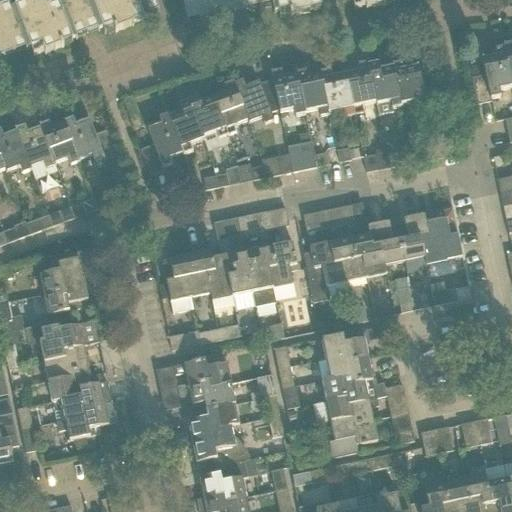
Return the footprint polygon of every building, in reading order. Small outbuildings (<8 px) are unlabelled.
[(3,7),(0,7),(0,21),(13,56),(30,50),(33,57),(43,52),(45,55),(63,48),(62,46),(72,42),(76,40),(87,36),(73,0),(38,0),(36,1),(35,0),(24,0),(26,5),(16,9),(15,7),(11,9),(8,2),(6,3),(6,5),(3,7)] [(73,0),(87,36),(98,32),(102,30),(104,35),(114,32),(115,33),(133,27),(133,24),(148,19),(147,16),(158,12),(153,0),(73,0)] [(182,0),(187,23),(199,20),(199,23),(215,19),(216,22),(235,18),(235,15),(234,9),(243,7),(244,13),(250,12),(249,9),(244,10),(243,3),(257,0),(258,0),(260,8),(261,8),(258,0),(182,0)] [(258,0),(261,8),(259,0),(275,0),(276,4),(271,5),(272,8),(274,15),(278,14),(279,18),(289,16),(290,19),(309,15),(309,12),(336,7),(334,0),(258,0)] [(334,0),(336,7),(352,3),(353,10),(365,8),(366,10),(385,6),(384,4),(395,2),(394,0),(334,0)] [(0,61),(13,56),(0,21),(0,61)] [(511,43),(503,46),(503,48),(511,86),(511,43)] [(511,86),(503,48),(494,50),(496,57),(481,60),(485,76),(480,78),(471,79),(477,106),(489,103),(489,101),(499,99),(497,91),(511,88),(511,86)] [(376,107),(367,63),(357,65),(359,72),(345,75),(353,116),(362,114),(361,107),(375,104),(376,107)] [(368,63),(367,63),(376,107),(378,117),(393,113),(392,111),(402,109),(401,106),(392,65),(391,66),(392,68),(379,71),(377,64),(368,66),(368,63)] [(418,68),(403,70),(402,63),(392,65),(401,106),(414,103),(416,111),(425,109),(425,111),(440,108),(435,81),(421,84),(418,68)] [(478,68),(469,70),(471,79),(480,78),(478,68)] [(320,76),(307,78),(305,71),(296,73),(305,114),(317,112),(318,117),(329,115),(320,73),(319,73),(320,76)] [(345,75),(331,78),(330,71),(320,73),(329,115),(341,112),(343,118),(353,116),(345,75)] [(295,76),(282,79),(281,72),(271,74),(280,115),(292,112),(294,119),(305,117),(304,115),(305,114),(296,73),(295,74),(295,76)] [(278,115),(280,115),(271,74),(270,74),(272,81),(259,86),(259,83),(245,89),(242,82),(234,85),(249,123),(261,119),(263,126),(273,123),(269,113),(277,112),(278,115)] [(249,123),(234,85),(233,83),(223,87),(226,93),(213,98),(228,136),(235,134),(232,127),(246,122),(246,124),(249,123)] [(213,98),(199,103),(197,96),(188,100),(203,138),(214,134),(216,140),(228,136),(213,98)] [(201,139),(203,138),(188,100),(187,100),(188,102),(179,106),(182,112),(169,117),(184,156),(192,153),(190,146),(202,142),(201,139)] [(184,156),(169,117),(168,115),(158,119),(161,125),(147,130),(153,146),(140,151),(150,177),(164,172),(163,169),(172,166),(169,159),(182,154),(183,157),(184,156)] [(89,120),(75,125),(73,119),(63,122),(64,125),(78,164),(79,164),(78,161),(91,156),(94,163),(103,160),(104,162),(117,157),(108,131),(95,136),(89,120)] [(64,125),(51,129),(48,123),(39,126),(39,129),(54,165),(67,161),(69,167),(78,164),(64,125)] [(39,129),(27,133),(24,127),(15,130),(15,133),(29,169),(42,164),(45,171),(54,168),(54,165),(39,129)] [(15,133),(3,137),(0,131),(0,130),(0,158),(4,170),(5,173),(19,168),(21,175),(30,172),(29,169),(15,133)] [(291,147),(287,148),(289,157),(290,163),(293,174),(316,169),(314,157),(311,143),(291,147)] [(410,150),(397,152),(396,148),(386,150),(390,170),(413,165),(410,150)] [(351,162),(351,161),(348,150),(337,153),(339,164),(351,162)] [(327,167),(327,166),(325,155),(314,157),(316,169),(327,167)] [(366,174),(378,172),(374,156),(362,159),(366,174)] [(266,180),(280,177),(277,159),(262,163),(263,167),(266,180)] [(250,170),(249,166),(238,169),(242,185),(253,182),(250,170)] [(263,167),(250,170),(253,182),(266,180),(263,167)] [(224,176),(215,178),(218,190),(222,189),(227,188),(224,176)] [(205,192),(218,190),(215,178),(203,180),(205,192)] [(511,178),(497,181),(499,195),(511,192),(511,178)] [(511,219),(511,192),(499,195),(502,208),(505,221),(511,219)] [(86,216),(97,212),(93,200),(82,205),(86,216)] [(347,226),(355,224),(351,207),(343,209),(347,226)] [(71,208),(59,213),(63,224),(72,221),(75,220),(71,208)] [(288,227),(287,220),(285,210),(277,212),(280,229),(288,227)] [(326,230),(334,229),(331,211),(322,213),(326,230)] [(446,262),(461,259),(452,211),(424,216),(426,224),(428,237),(420,239),(425,267),(446,263),(446,262)] [(260,233),(268,232),(265,214),(257,216),(260,233)] [(306,235),(314,233),(311,215),(303,217),(306,235)] [(428,237),(426,224),(424,216),(403,221),(406,233),(398,234),(404,263),(406,273),(426,269),(425,267),(420,239),(428,237)] [(48,217),(37,221),(42,232),(52,228),(53,228),(48,217)] [(240,238),(248,236),(245,218),(237,220),(240,238)] [(26,225),(25,225),(24,224),(12,229),(13,230),(3,234),(8,245),(30,236),(26,225)] [(398,234),(391,236),(388,224),(367,228),(369,236),(372,249),(380,247),(385,267),(404,263),(398,234)] [(372,249),(369,236),(367,228),(348,232),(354,260),(362,258),(366,280),(386,275),(385,267),(380,247),(372,249)] [(362,258),(354,260),(348,232),(347,232),(349,240),(330,244),(334,264),(341,262),(345,284),(347,284),(366,280),(362,258)] [(272,248),(270,240),(250,244),(256,272),(248,274),(255,309),(274,305),(271,291),(272,291),(268,270),(276,267),(272,248)] [(248,274),(256,272),(250,244),(249,244),(251,252),(232,256),(236,276),(228,278),(235,314),(255,309),(248,274)] [(290,273),(298,272),(292,244),(272,248),(276,267),(268,270),(272,291),(293,286),(290,273)] [(341,262),(334,264),(330,244),(309,249),(311,257),(303,258),(312,305),(329,302),(329,298),(349,294),(347,284),(345,284),(341,262)] [(210,252),(199,255),(197,247),(188,249),(194,276),(186,278),(191,299),(202,296),(204,304),(212,303),(206,274),(214,272),(210,252)] [(214,272),(206,274),(212,303),(231,299),(234,314),(235,314),(228,278),(236,276),(232,256),(220,259),(218,248),(210,249),(210,252),(214,272)] [(186,278),(194,276),(188,249),(190,256),(161,262),(173,317),(192,313),(189,299),(191,299),(186,278)] [(64,283),(83,280),(79,260),(51,266),(52,273),(39,276),(44,296),(66,291),(64,283)] [(0,282),(13,279),(11,267),(10,266),(0,268),(0,282)] [(414,312),(409,289),(407,279),(394,281),(396,292),(401,315),(414,312)] [(78,303),(87,301),(83,280),(64,283),(66,291),(44,296),(48,317),(80,311),(78,303)] [(428,309),(428,308),(423,286),(409,289),(414,312),(428,309)] [(457,303),(457,301),(454,289),(431,294),(434,308),(457,303)] [(8,303),(0,304),(0,321),(11,319),(8,303)] [(364,307),(352,310),(356,325),(367,322),(364,307)] [(0,332),(0,335),(24,330),(21,317),(11,319),(0,321),(0,332)] [(64,321),(24,330),(27,344),(27,347),(39,344),(44,364),(65,359),(64,351),(83,347),(99,344),(95,323),(66,330),(64,321)] [(324,322),(317,324),(318,333),(326,332),(324,322)] [(220,342),(239,338),(237,326),(218,331),(220,342)] [(24,330),(0,335),(3,349),(8,372),(19,369),(15,346),(27,344),(24,330)] [(200,346),(220,342),(218,331),(198,335),(200,346)] [(198,335),(197,336),(197,333),(168,339),(171,352),(200,346),(198,335)] [(358,335),(361,334),(361,333),(321,341),(325,361),(347,357),(349,364),(368,360),(364,340),(360,341),(358,335)] [(100,352),(118,348),(116,340),(99,344),(100,352)] [(87,367),(83,347),(64,351),(65,359),(44,364),(48,384),(69,379),(68,371),(87,367)] [(284,348),(273,350),(278,371),(288,369),(284,348)] [(325,361),(317,363),(321,383),(329,381),(351,377),(352,386),(364,383),(372,381),(368,360),(349,364),(347,357),(325,361)] [(105,372),(122,368),(120,360),(103,364),(105,372)] [(184,366),(173,368),(175,377),(185,374),(188,386),(209,381),(211,390),(230,386),(226,365),(213,368),(211,360),(184,366)] [(98,376),(89,378),(87,367),(68,371),(69,379),(48,384),(52,404),(60,403),(82,397),(80,390),(107,384),(100,385),(98,376)] [(175,380),(175,377),(173,368),(155,372),(158,384),(175,380)] [(281,390),(292,388),(288,369),(278,371),(281,390)] [(329,381),(321,383),(326,403),(348,399),(350,406),(368,402),(376,400),(386,398),(383,385),(374,387),(372,381),(364,383),(352,386),(351,377),(329,381)] [(188,386),(160,392),(161,400),(179,397),(189,395),(192,407),(196,406),(198,414),(226,408),(235,406),(230,386),(211,390),(209,381),(188,386)] [(52,404),(54,413),(62,411),(64,421),(85,417),(84,408),(111,403),(107,384),(80,390),(82,397),(60,403),(52,404)] [(386,399),(404,395),(402,387),(384,391),(386,399)] [(292,388),(281,390),(286,411),(299,409),(295,388),(292,388)] [(267,419),(279,417),(275,397),(262,400),(267,419)] [(376,400),(350,406),(348,399),(326,403),(330,423),(352,418),(354,426),(373,422),(370,410),(378,408),(376,400)] [(99,428),(115,425),(111,403),(84,408),(85,417),(64,421),(65,422),(56,424),(58,434),(67,432),(69,443),(100,436),(99,428)] [(199,421),(187,423),(191,444),(213,439),(211,432),(231,428),(239,426),(235,406),(226,408),(198,414),(199,421)] [(390,419),(408,415),(406,407),(388,411),(390,419)] [(20,430),(31,428),(27,409),(16,412),(20,430)] [(10,451),(18,449),(11,417),(0,418),(0,465),(13,462),(10,451)] [(271,439),(284,437),(279,417),(267,419),(271,439)] [(373,422),(354,426),(352,418),(330,423),(334,444),(328,445),(332,461),(359,455),(357,447),(377,443),(373,422)] [(492,444),(487,422),(487,421),(474,424),(479,447),(492,444)] [(465,450),(479,447),(474,424),(460,427),(465,450)] [(34,429),(31,430),(31,428),(20,430),(25,455),(39,452),(34,429)] [(233,441),(231,428),(211,432),(213,439),(191,444),(196,464),(215,460),(217,467),(215,468),(215,469),(217,469),(243,463),(247,462),(249,462),(247,456),(244,451),(241,447),(233,441)] [(452,453),(447,430),(447,429),(434,432),(439,455),(452,453)] [(425,458),(439,455),(434,432),(420,435),(425,458)] [(414,443),(412,437),(412,435),(394,439),(396,447),(414,443)] [(372,473),(391,469),(389,457),(369,461),(372,473)] [(351,477),(372,473),(369,461),(349,465),(351,477)] [(241,481),(247,480),(243,463),(217,469),(218,476),(199,480),(203,500),(201,500),(200,501),(224,496),(225,504),(245,500),(241,481)] [(331,481),(351,477),(349,465),(329,470),(331,481)] [(486,484),(485,476),(483,467),(471,470),(473,479),(465,480),(469,501),(462,502),(464,511),(492,511),(487,484),(486,484)] [(311,485),(331,481),(329,470),(309,474),(311,485)] [(273,494),(287,491),(282,471),(269,474),(273,494)] [(464,511),(462,502),(469,501),(465,480),(445,484),(450,505),(442,507),(443,511),(464,511)] [(511,511),(511,500),(507,480),(487,484),(492,511),(498,511),(499,511),(511,511)] [(424,489),(416,491),(419,503),(420,511),(443,511),(442,507),(450,505),(445,484),(424,489)] [(277,511),(287,511),(291,511),(287,491),(273,494),(277,511)] [(396,495),(377,499),(379,511),(408,511),(405,494),(397,496),(396,495)] [(247,511),(245,500),(225,504),(224,496),(200,501),(198,505),(199,511),(247,511)] [(124,511),(121,497),(108,500),(110,511),(124,511)] [(379,511),(377,499),(375,499),(377,507),(359,511),(358,511),(379,511)]
